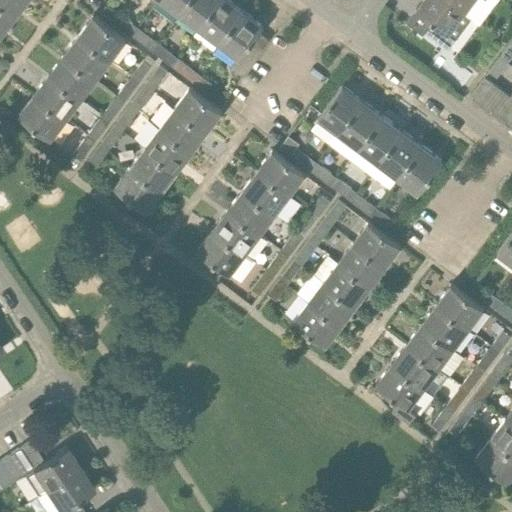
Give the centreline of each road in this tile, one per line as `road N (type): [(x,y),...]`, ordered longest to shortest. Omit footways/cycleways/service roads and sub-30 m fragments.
road 1 (residential): [(509,150),(353,31)]
road 2 (residential): [(151,511),(61,374)]
road 3 (residential): [(247,127),(330,13)]
road 4 (residential): [(438,249),(509,150)]
